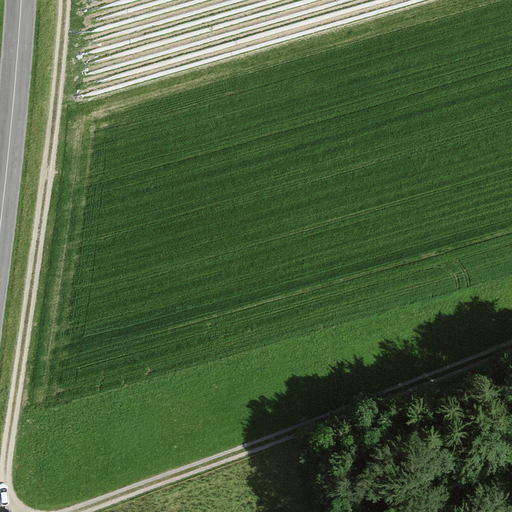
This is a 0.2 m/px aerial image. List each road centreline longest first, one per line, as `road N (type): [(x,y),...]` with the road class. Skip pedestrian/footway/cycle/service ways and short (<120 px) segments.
road 1 (track): [(21,511),(4,476),(52,153),(65,0)]
road 2 (track): [(511,344),(77,511)]
road 3 (tertiary): [(0,213),(20,0)]
